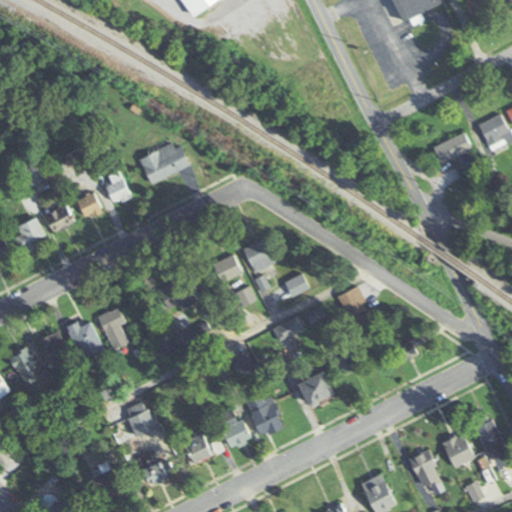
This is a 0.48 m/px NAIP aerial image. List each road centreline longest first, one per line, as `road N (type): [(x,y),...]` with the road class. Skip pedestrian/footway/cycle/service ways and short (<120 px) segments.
road 1 (residential): [(0,310),(191,211),(254,193),(284,204),(457,321),(481,328)]
road 2 (secondary): [(511,389),(315,0)]
road 3 (residential): [(191,511),(497,359)]
road 4 (residential): [(373,116),(511,46)]
